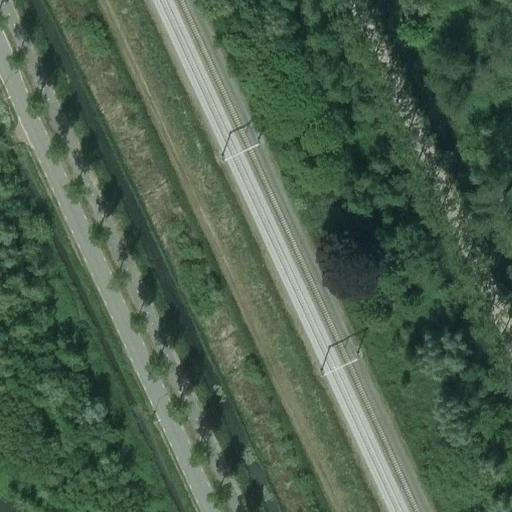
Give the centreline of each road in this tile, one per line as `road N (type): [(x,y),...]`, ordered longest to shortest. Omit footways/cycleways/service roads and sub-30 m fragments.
road 1 (unclassified): [(215,511),(0,45)]
road 2 (unclassified): [(511,348),(351,0)]
